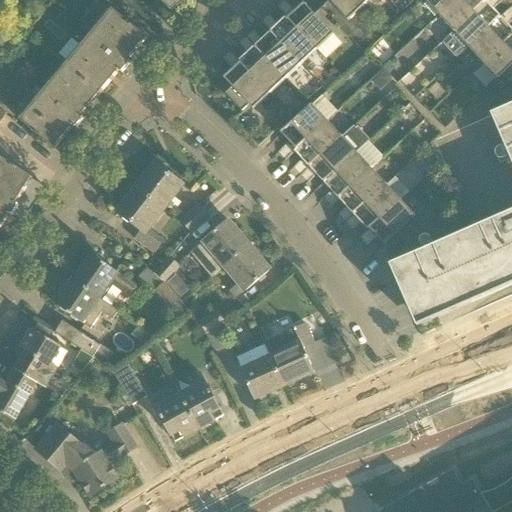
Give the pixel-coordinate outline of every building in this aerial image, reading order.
[(161,0),(173,11),(184,0),(161,0)] [(328,0),(349,21),(365,6),(359,0),(328,0)] [(424,0),(439,16),(456,0),(424,0)] [(456,0),(439,16),(454,32),(485,3),(486,1),(485,0),(456,0)] [(457,59),(469,48),(500,19),(499,18),(501,17),(487,2),(486,4),(485,3),(454,32),(442,43),(457,59)] [(289,20),(318,50),(334,35),(305,4),(289,20)] [(128,61),(147,38),(113,9),(67,65),(101,94),(120,71),(123,74),(123,73),(131,64),(128,61)] [(273,34),(302,65),(318,50),(289,20),(288,20),(287,18),(272,32),(274,34),(273,34)] [(469,48),(484,63),(511,37),(511,28),(502,18),(501,20),(500,19),(469,48)] [(258,49),(257,49),(286,80),(302,65),(273,34),(273,35),(271,33),(256,47),(258,49)] [(511,37),(484,63),(499,80),(503,76),(510,83),(511,80),(511,37)] [(286,80),(257,49),(256,48),(240,62),(242,63),(242,64),(270,95),(286,80)] [(254,110),(270,95),(242,64),(225,79),(234,88),(227,95),(243,112),(250,106),(254,110)] [(82,117),(101,94),(67,65),(20,121),(55,150),(74,127),(77,129),(85,119),(82,117)] [(393,80),(391,77),(385,71),(384,72),(373,82),(381,91),(393,80)] [(297,150),(328,121),(313,105),(282,134),(297,150)] [(511,106),(492,115),(511,159),(511,212),(397,263),(391,265),(391,266),(418,327),(419,327),(424,324),(439,318),(511,285),(511,106)] [(310,167),(311,166),(312,166),(343,137),(328,121),(297,150),(298,151),(296,152),(310,167)] [(326,182),(357,153),(371,141),(359,128),(357,129),(355,127),(343,138),(343,137),(312,166),(310,167),(324,183),(326,181),(326,182)] [(339,199),(341,197),(341,198),(372,169),(357,153),(326,182),(325,183),(339,199)] [(17,204),(33,178),(0,157),(0,230),(10,215),(13,216),(20,205),(17,204)] [(137,188),(165,209),(184,185),(155,163),(137,188)] [(372,169),(341,198),(340,199),(354,215),(355,213),(356,214),(387,185),(372,169)] [(387,185),(356,214),(355,216),(368,230),(370,229),(371,229),(402,201),(387,185)] [(150,230),(165,209),(137,188),(118,212),(142,231),(136,238),(155,254),(165,241),(150,230)] [(402,201),(371,229),(386,246),(417,217),(402,201)] [(201,205),(181,222),(191,234),(211,217),(201,205)] [(225,266),(251,245),(241,233),(240,234),(229,222),(191,254),(211,278),(225,267),(225,266)] [(225,266),(225,267),(240,284),(231,292),(236,299),(246,291),(246,292),(270,271),(260,258),(261,257),(251,245),(225,266)] [(101,299),(113,281),(132,294),(137,286),(119,274),(119,273),(93,255),(75,280),(74,280),(101,299)] [(156,275),(165,283),(180,267),(170,259),(156,275)] [(119,312),(101,299),(74,280),(67,290),(64,288),(54,303),(91,330),(103,313),(113,320),(119,312)] [(156,291),(181,320),(190,312),(165,283),(156,291)] [(217,327),(217,328),(225,323),(219,312),(200,324),(206,334),(217,327)] [(270,357),(284,388),(315,373),(304,349),(315,344),(306,324),(288,332),(294,346),(270,357)] [(227,349),(217,328),(217,327),(206,334),(216,354),(227,349)] [(58,368),(51,364),(61,347),(32,330),(22,348),(27,351),(16,371),(37,384),(46,388),(58,368)] [(101,346),(80,332),(72,344),(93,358),(101,346)] [(256,401),(284,388),(270,357),(241,370),(256,401)] [(133,405),(147,396),(129,366),(115,374),(133,405)] [(0,422),(10,429),(37,384),(16,371),(7,386),(0,381),(0,422)] [(180,396),(200,429),(224,416),(201,374),(191,380),(195,388),(180,396)] [(200,429),(180,396),(167,403),(163,395),(153,401),(176,443),(200,429)] [(119,479),(110,464),(123,456),(124,456),(137,448),(123,426),(110,435),(116,445),(95,458),(58,426),(37,451),(73,481),(79,478),(91,497),(119,479)] [(424,487),(380,511),(477,511),(475,507),(485,501),(482,496),(473,480),(463,486),(454,470),(424,487)] [(511,511),(511,479),(511,481),(507,484),(502,487),(497,489),(492,491),(487,493),(482,494),(482,495),(491,511),(511,511)]
